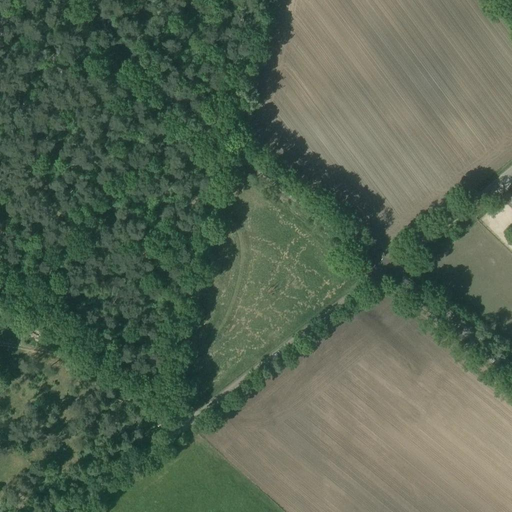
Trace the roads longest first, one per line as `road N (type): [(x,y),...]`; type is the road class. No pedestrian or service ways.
road 1 (unclassified): [(72,511),(385,267)]
road 2 (unclassified): [(385,267),(198,110),(93,0)]
road 3 (unclassified): [(511,370),(385,267)]
road 4 (unclassified): [(385,267),(511,170)]
